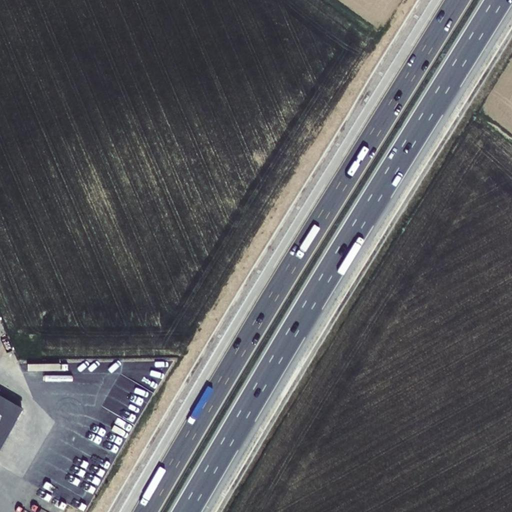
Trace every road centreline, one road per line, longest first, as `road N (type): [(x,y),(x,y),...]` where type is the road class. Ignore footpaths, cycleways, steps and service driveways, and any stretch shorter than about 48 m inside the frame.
road 1 (motorway): [(185,511),(498,0)]
road 2 (motorway): [(455,0),(144,511)]
